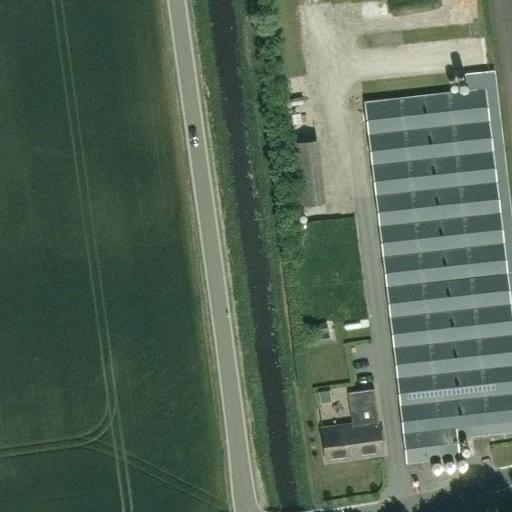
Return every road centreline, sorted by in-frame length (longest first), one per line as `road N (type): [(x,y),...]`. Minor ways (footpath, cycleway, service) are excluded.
road 1 (unclassified): [(247,511),(177,0)]
road 2 (unclassified): [(382,511),(511,476)]
